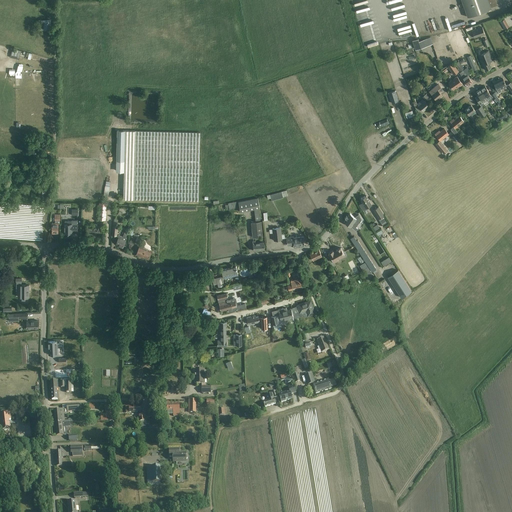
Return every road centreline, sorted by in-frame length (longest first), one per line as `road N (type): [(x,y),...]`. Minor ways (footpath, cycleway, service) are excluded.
road 1 (unclassified): [(511,62),(420,128),(345,194),(311,246),(295,249)]
road 2 (unclassified): [(295,249),(163,265),(74,243),(44,245)]
road 3 (track): [(44,245),(56,62)]
road 4 (unclassified): [(264,411),(328,394),(341,375),(312,292)]
road 5 (unclassified): [(44,402),(44,245)]
